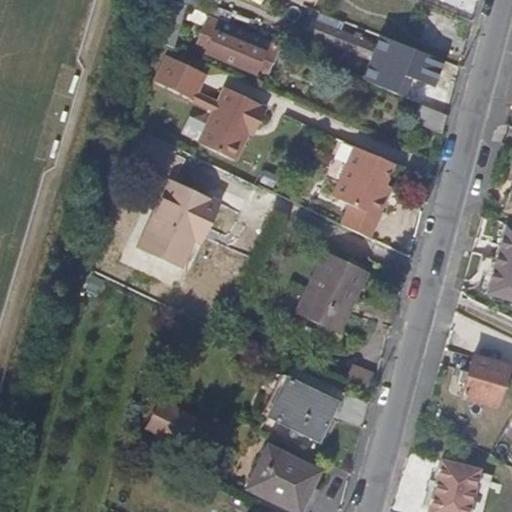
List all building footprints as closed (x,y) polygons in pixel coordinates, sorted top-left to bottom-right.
[(162,0),(151,39),(166,46),(179,2),(173,0),(162,0)] [(273,40),(204,12),(192,39),(216,49),(214,55),(235,63),(237,57),(262,66),(273,40)] [(302,30),(333,43),(342,46),(361,54),(366,41),(307,18),(302,30)] [(342,46),(333,43),(331,48),(340,52),(342,46)] [(186,97),(190,89),(198,71),(160,53),(148,79),(186,97)] [(218,84),(212,98),(207,107),(191,141),(229,159),(246,123),(251,125),(260,103),(218,84)] [(422,86),(417,98),(441,109),(445,96),(422,86)] [(190,89),(186,97),(207,107),(212,98),(190,89)] [(417,98),(415,98),(412,109),(438,120),(441,109),(417,98)] [(385,159),(346,143),(326,194),(342,201),(334,221),(362,234),(380,190),(373,187),(377,179),(385,159)] [(511,165),(499,208),(511,211),(511,165)] [(162,176),(145,215),(153,218),(169,179),(162,176)] [(195,217),(206,222),(216,202),(169,179),(153,218),(145,215),(131,244),(173,265),(186,238),(195,217)] [(384,181),(377,179),(373,187),(380,190),(384,181)] [(195,217),(186,238),(197,243),(206,222),(195,217)] [(511,248),(500,245),(487,297),(511,303),(511,248)] [(296,315),(337,335),(367,271),(326,252),(296,315)] [(504,409),(511,372),(511,365),(478,358),(469,401),(504,409)] [(329,400),(335,387),(298,369),(292,381),(329,400)] [(311,440),(329,400),(292,381),(280,376),(261,415),(311,440)] [(152,399),(142,430),(179,442),(190,412),(152,399)] [(287,487),(294,489),(305,467),(262,445),(242,485),(279,505),(287,487)] [(480,511),(491,471),(453,461),(440,511),(480,511)] [(287,487),(279,505),(290,511),(299,492),(294,489),(287,487)] [(273,511),(254,502),(249,511),(273,511)]
